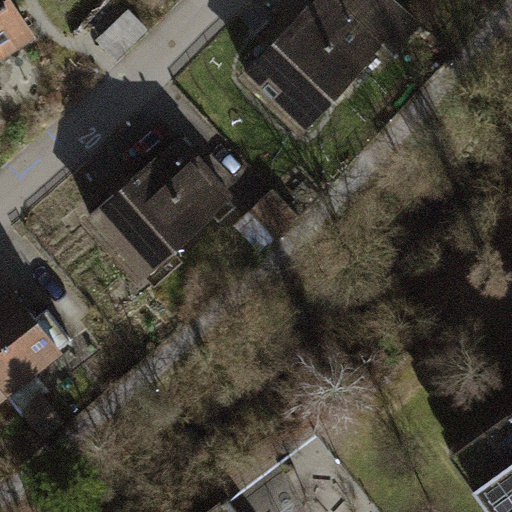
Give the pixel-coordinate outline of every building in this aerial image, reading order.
[(0,0),(0,47),(30,29),(11,0),(0,0)] [(425,32),(387,0),(344,0),(342,2),(339,0),(331,0),(296,40),(283,29),(260,55),(273,67),(247,97),(307,149),(387,57),(397,65),(425,32)] [(240,210),(180,147),(86,235),(146,298),(240,210)] [(297,216),(273,190),(249,212),(273,238),(297,216)] [(29,312),(6,284),(0,288),(0,386),(6,393),(74,338),(44,301),(29,312)] [(511,381),(443,429),(498,509),(511,499),(511,381)] [(64,421),(44,397),(18,418),(38,442),(64,421)] [(236,511),(229,501),(212,511),(236,511)]
